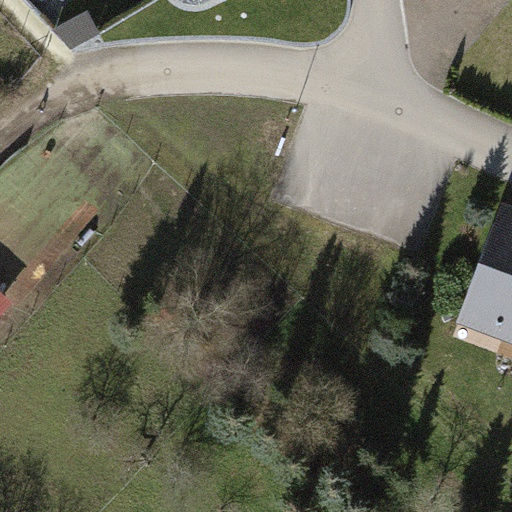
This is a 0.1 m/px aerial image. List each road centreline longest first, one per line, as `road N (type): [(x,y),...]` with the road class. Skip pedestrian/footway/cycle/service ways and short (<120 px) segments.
road 1 (residential): [(96,65),(343,74)]
road 2 (residential): [(343,74),(511,147)]
road 3 (track): [(0,174),(96,65)]
